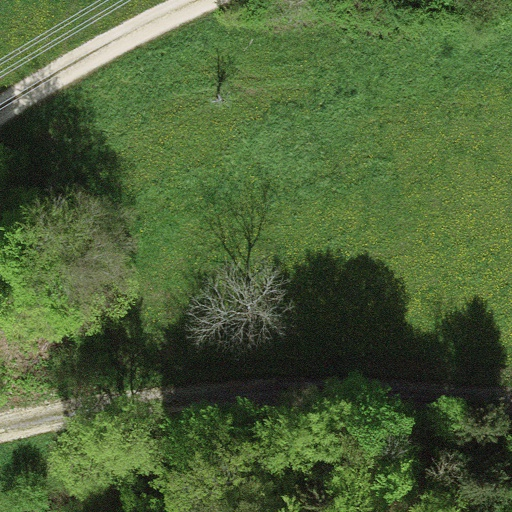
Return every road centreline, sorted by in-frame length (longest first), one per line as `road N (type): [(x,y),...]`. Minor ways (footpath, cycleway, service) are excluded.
road 1 (track): [(0,432),(255,386),(511,390)]
road 2 (track): [(204,0),(159,16),(0,113)]
